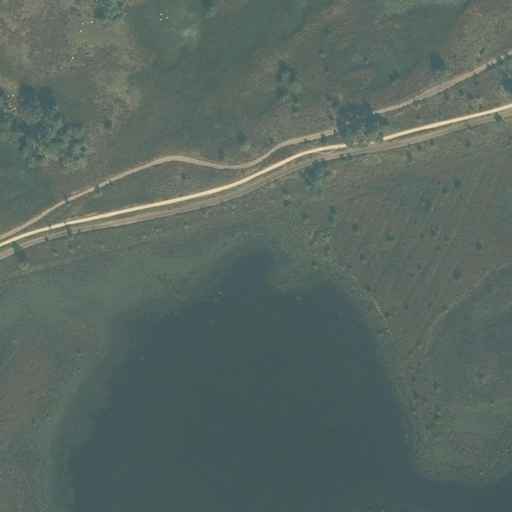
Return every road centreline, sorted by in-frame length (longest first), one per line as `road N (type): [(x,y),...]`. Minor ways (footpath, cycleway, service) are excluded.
road 1 (unknown): [(0,237),(163,159),(251,164),(511,52)]
road 2 (track): [(511,115),(320,160),(220,202),(36,241),(0,258)]
